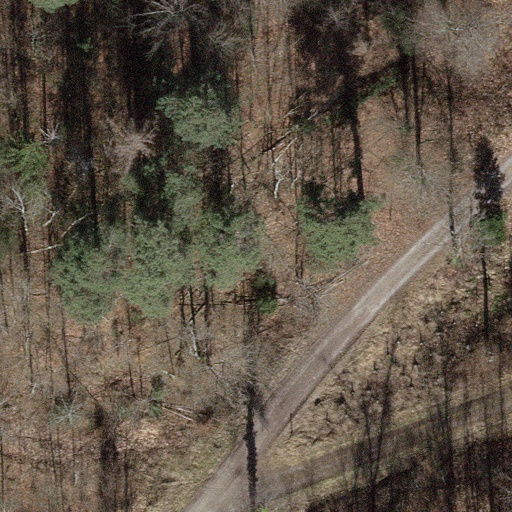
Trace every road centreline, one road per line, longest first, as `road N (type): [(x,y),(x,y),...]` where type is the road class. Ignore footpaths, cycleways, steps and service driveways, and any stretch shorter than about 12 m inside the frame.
road 1 (track): [(511,163),(437,235),(202,511)]
road 2 (track): [(511,394),(239,470)]
